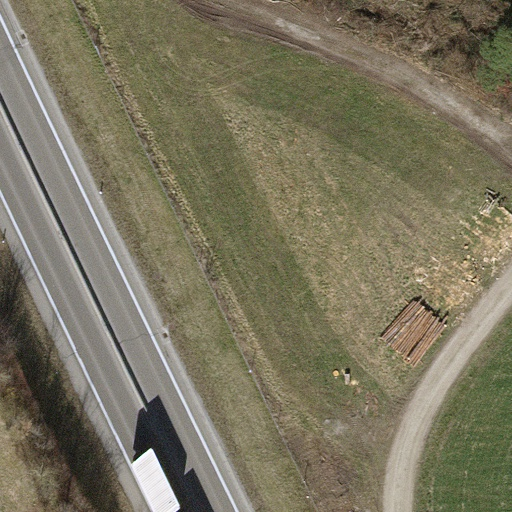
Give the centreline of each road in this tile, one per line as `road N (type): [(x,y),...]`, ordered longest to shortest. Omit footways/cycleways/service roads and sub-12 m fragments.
road 1 (trunk): [(431,511),(195,0)]
road 2 (trunk): [(220,511),(0,49)]
road 3 (trunk): [(0,141),(177,511)]
road 4 (track): [(511,149),(343,44),(249,0)]
road 5 (track): [(399,511),(408,445),(429,401),(511,294)]
